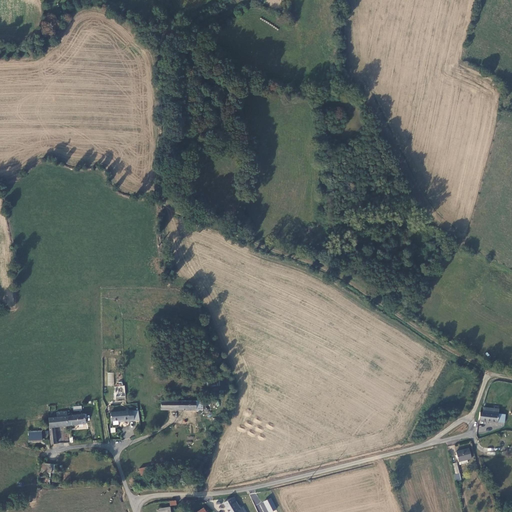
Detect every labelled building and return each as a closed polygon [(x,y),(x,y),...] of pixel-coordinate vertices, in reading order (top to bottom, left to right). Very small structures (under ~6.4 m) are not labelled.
[(203,410),(203,401),(161,401),(161,410),(203,410)] [(499,414),(499,409),(483,408),(483,412),(480,412),(479,420),(504,423),(505,414),(499,414)] [(51,444),(56,444),(55,427),(68,425),(67,416),(67,411),(56,412),(57,417),(49,418),(51,444)] [(122,422),(134,420),(134,419),(133,411),(110,412),(111,421),(122,420),(122,422)] [(67,416),(68,425),(86,423),(85,414),(67,416)] [(68,435),(60,436),(61,440),(57,440),(58,444),(70,441),(68,435)] [(469,449),(456,452),(458,462),(459,462),(467,460),(472,458),(469,449)] [(160,470),(170,468),(168,462),(158,464),(160,470)] [(51,473),(52,464),(43,463),(42,472),(43,472),(42,483),(50,484),(51,473)] [(270,511),(276,509),(271,497),(264,500),(269,511),(270,511)] [(223,503),(228,511),(244,511),(242,508),(240,509),(236,502),(233,503),(231,499),(223,503)]
